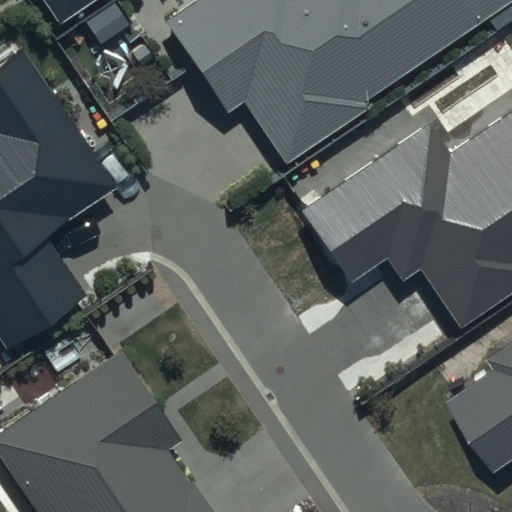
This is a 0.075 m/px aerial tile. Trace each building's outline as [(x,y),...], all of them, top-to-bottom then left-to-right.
[(43,0),(59,23),(93,0),(43,0)] [(511,0),(197,0),(166,22),(228,112),(242,102),(285,164),(369,106),(365,101),(511,0)] [(116,185),(18,42),(0,53),(0,337),(8,349),(85,297),(43,236),(116,185)] [(511,113),(452,154),(430,122),(298,212),(350,287),(387,261),(401,282),(419,270),(460,329),(511,293),(511,113)] [(493,371),(446,403),(494,472),(511,459),(511,340),(485,359),(493,371)] [(186,439),(124,348),(0,432),(0,457),(37,511),(213,511),(171,450),(186,439)]
